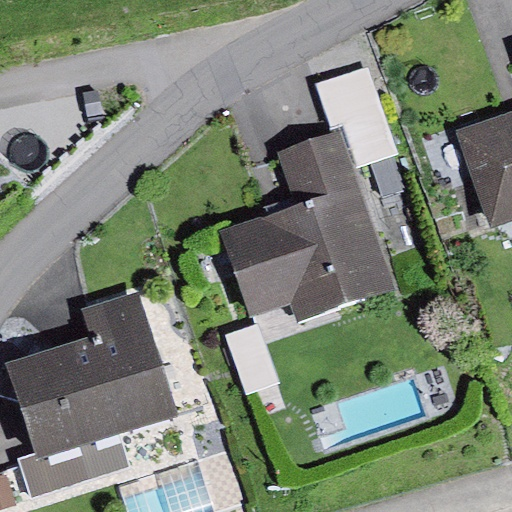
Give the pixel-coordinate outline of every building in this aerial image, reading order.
[(370,71),(327,87),(358,171),(401,156),(370,71)] [(511,118),(460,135),(491,233),(511,226),(511,118)] [(298,207),(219,233),(249,325),(297,309),(303,329),(393,299),(338,136),(280,156),(298,207)] [(92,343),(13,368),(41,457),(22,463),(32,497),(130,467),(123,445),(180,427),(139,296),(83,314),(92,343)] [(24,471),(0,475),(0,507),(29,503),(24,471)]
